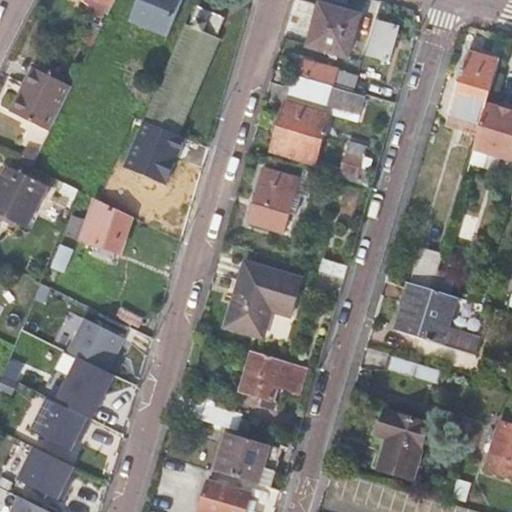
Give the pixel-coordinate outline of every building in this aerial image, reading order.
[(111,0),(85,0),(84,3),(105,13),(111,0)] [(159,62),(174,22),(132,5),(114,45),(159,62)] [(308,49),(346,60),(358,19),(320,7),(308,49)] [(223,41),(218,38),(226,19),(202,9),(195,27),(189,25),(148,122),(154,125),(130,181),(155,191),(179,135),(182,137),(223,41)] [(177,23),(174,22),(159,62),(162,63),(177,23)] [(388,63),(398,30),(379,24),(369,57),(388,63)] [(488,109),(501,63),(469,55),(451,116),(464,119),(459,133),(479,139),(488,109)] [(299,63),(295,79),(354,95),(358,81),(339,76),(340,74),(299,63)] [(52,131),(74,87),(39,69),(15,113),(52,131)] [(354,95),(295,79),(290,97),(333,109),(358,116),(364,98),(354,95)] [(333,109),(290,97),(286,109),(329,120),(333,109)] [(511,108),(502,106),(500,113),(511,116),(511,115),(511,108)] [(329,120),(286,109),(283,108),(270,153),(315,166),(329,120)] [(479,139),(474,154),(511,164),(511,115),(511,116),(500,113),(488,109),(479,139)] [(464,119),(451,116),(447,130),(459,133),(464,119)] [(351,147),(340,181),(372,190),(376,175),(362,171),(367,152),(351,147)] [(37,195),(42,184),(10,168),(0,187),(0,210),(31,226),(43,198),(37,195)] [(284,236),(299,184),(263,174),(249,225),(284,236)] [(122,256),(134,221),(95,207),(90,222),(74,217),(66,238),(105,251),(105,257),(113,260),(115,254),(122,256)] [(423,249),(412,283),(433,290),(444,255),(423,249)] [(325,261),(321,274),(345,281),(349,268),(325,261)] [(292,319),(303,282),(245,266),(227,330),(264,340),(272,313),(292,319)] [(433,290),(412,283),(398,332),(480,356),(485,338),(448,328),(458,297),(433,290)] [(142,332),(148,321),(125,310),(119,320),(142,332)] [(83,360),(111,374),(128,341),(88,321),(72,355),(83,360)] [(308,369),(286,363),(285,365),(253,355),(241,396),(263,403),(261,409),(276,413),(278,406),(274,405),(279,390),(299,396),(308,369)] [(428,367),(393,357),(389,373),(423,383),(428,367)] [(96,422),(118,377),(111,374),(83,360),(61,405),(96,422)] [(428,367),(423,383),(439,387),(443,372),(428,367)] [(443,372),(439,387),(445,389),(449,373),(443,372)] [(239,415),(180,397),(175,414),(234,433),(239,415)] [(61,405),(53,401),(36,433),(75,452),(84,434),(89,436),(96,422),(61,405)] [(414,481),(431,426),(389,413),(381,437),(390,440),(381,470),(414,481)] [(511,426),(501,423),(498,433),(496,441),(486,472),(511,479),(511,426)] [(496,441),(498,433),(492,431),(490,439),(496,441)] [(228,435),(216,473),(271,489),(277,469),(273,467),(279,450),(228,435)] [(25,483),(69,506),(76,491),(72,489),(81,471),(43,450),(25,483)] [(217,478),(211,476),(200,511),(246,511),(248,507),(252,495),(215,484),(217,478)] [(51,511),(30,501),(24,511),(51,511)]
